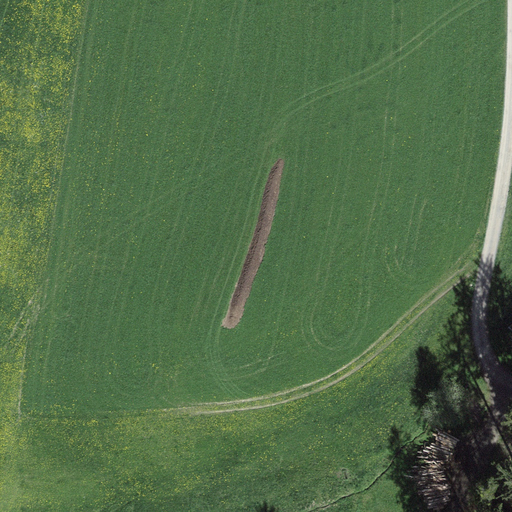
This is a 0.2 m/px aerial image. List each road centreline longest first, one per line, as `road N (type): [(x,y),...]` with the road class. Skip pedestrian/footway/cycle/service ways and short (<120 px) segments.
road 1 (track): [(511,98),(480,308),(482,352),(511,385)]
road 2 (track): [(511,385),(458,511)]
